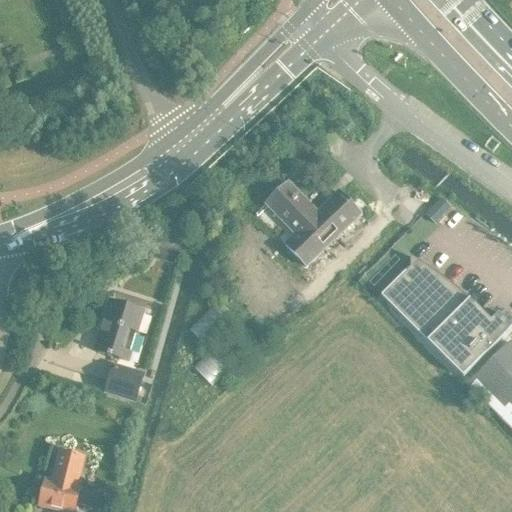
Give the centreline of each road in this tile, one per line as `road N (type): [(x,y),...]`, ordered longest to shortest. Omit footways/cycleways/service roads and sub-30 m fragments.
road 1 (unclassified): [(511,194),(318,37)]
road 2 (tertiary): [(0,243),(49,237),(102,217),(185,165)]
road 3 (tertiary): [(172,141),(0,242)]
road 4 (tertiary): [(185,165),(318,37)]
road 5 (tertiary): [(298,17),(172,141)]
road 6 (primary): [(390,0),(511,128)]
road 7 (unclassified): [(172,141),(109,0)]
